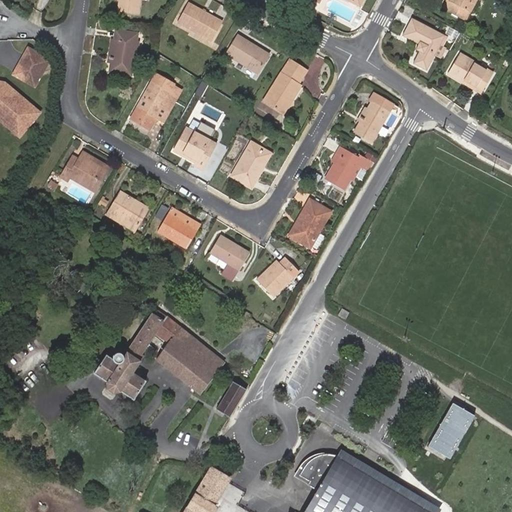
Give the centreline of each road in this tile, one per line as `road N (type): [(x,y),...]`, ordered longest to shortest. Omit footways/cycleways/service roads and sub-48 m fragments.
road 1 (residential): [(78,42),(71,93),(87,127),(257,218),(278,201),(360,57)]
road 2 (unclassified): [(266,406),(266,383),(425,100)]
road 3 (residential): [(360,57),(245,0)]
road 4 (unclassified): [(266,406),(250,411),(241,426),(245,443),(260,453),(286,442),(283,413)]
